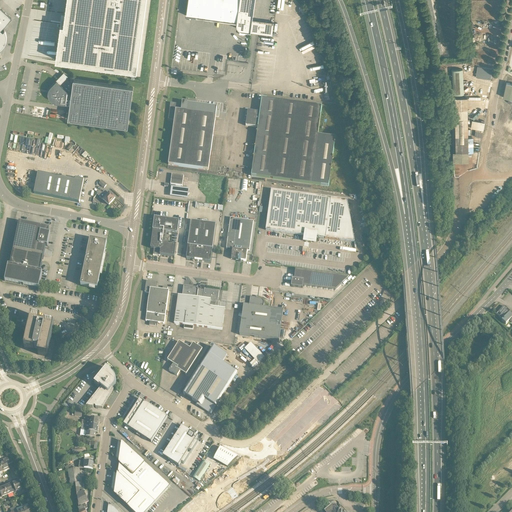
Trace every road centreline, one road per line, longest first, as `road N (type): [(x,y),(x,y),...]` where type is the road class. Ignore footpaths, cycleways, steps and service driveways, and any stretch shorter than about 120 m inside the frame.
road 1 (motorway): [(408,214),(425,511)]
road 2 (motorway): [(436,511),(420,218)]
road 3 (tertiary): [(375,490),(378,435),(398,391),(511,276)]
road 4 (motorway): [(339,0),(408,214)]
road 5 (motorway): [(420,218),(380,0)]
road 6 (motorway): [(420,218),(419,126),(396,0)]
road 7 (motorway): [(367,0),(408,214)]
road 8 (unknown): [(155,451),(185,400),(163,384),(167,340),(200,344)]
road 9 (secondary): [(134,225),(154,80)]
road 10 (unclassified): [(134,225),(19,204),(0,189)]
road 11 (unclassified): [(95,511),(109,417),(131,380)]
road 12 (unknown): [(176,291),(188,211),(216,216),(213,244)]
road 13 (unclassified): [(258,282),(128,264)]
road 14 (unclassified): [(243,445),(131,380)]
